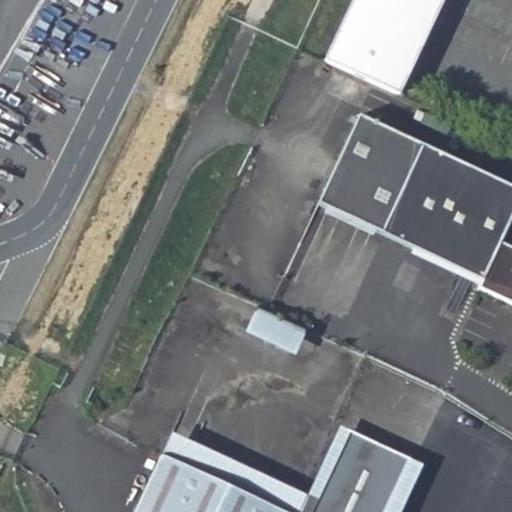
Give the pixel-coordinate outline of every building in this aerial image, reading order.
[(351,0),(322,61),(394,97),(419,41),(437,0),(351,0)] [(511,189),(363,120),(318,215),(431,268),(511,305),(511,250),(498,244),(508,222),(511,213),(511,189)] [(511,223),(508,222),(498,244),(511,250),(511,223)] [(247,331),(296,352),(306,329),(257,307),(247,331)] [(392,511),(416,462),(349,430),(314,503),(309,511),(284,511),(179,463),(159,472),(152,486),(139,511),(392,511)] [(179,463),(284,511),(309,511),(314,503),(207,453),(179,463)]
